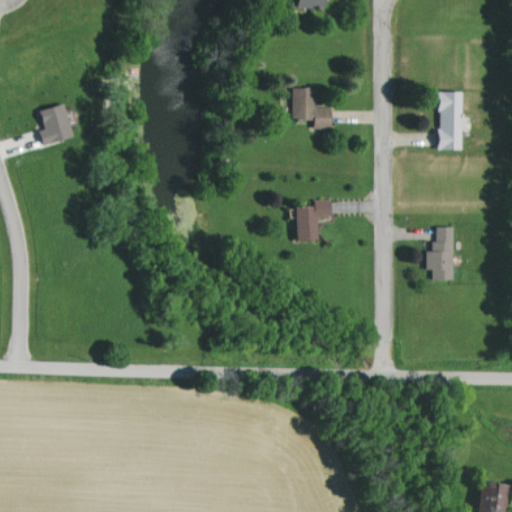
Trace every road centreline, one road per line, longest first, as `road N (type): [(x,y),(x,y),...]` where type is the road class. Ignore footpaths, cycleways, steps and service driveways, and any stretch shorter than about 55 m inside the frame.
road 1 (residential): [(511,383),(0,373)]
road 2 (residential): [(381,381),(383,0)]
road 3 (residential): [(17,374),(15,207),(0,170)]
